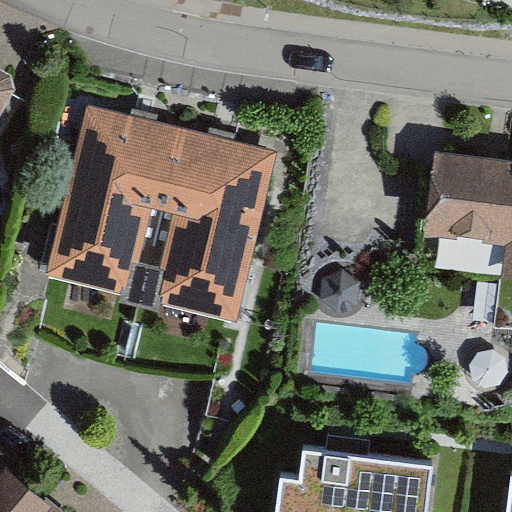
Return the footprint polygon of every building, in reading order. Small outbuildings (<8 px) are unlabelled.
[(0,123),(21,85),(0,74),(0,123)] [(284,160),(93,112),(52,271),(128,290),(138,249),(169,257),(158,299),(242,321),(284,160)] [(511,161),(440,151),(428,234),(510,246),(506,272),(511,272),(511,161)] [(433,511),(440,462),(310,445),(305,479),(283,476),(277,511),(433,511)] [(58,511),(0,461),(0,511),(58,511)]
